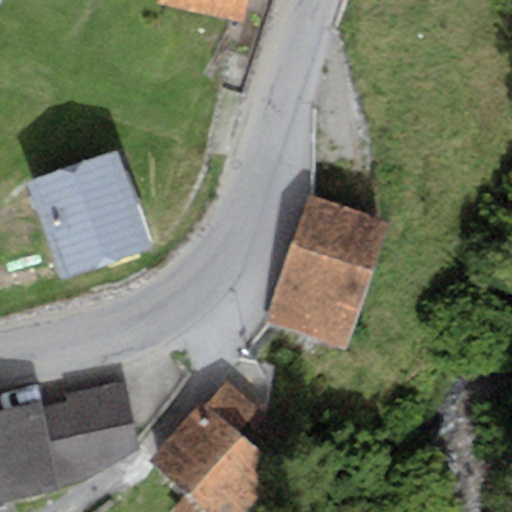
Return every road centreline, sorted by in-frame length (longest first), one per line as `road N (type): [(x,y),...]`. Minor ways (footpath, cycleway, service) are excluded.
road 1 (secondary): [(199,296),(240,232),(314,0)]
road 2 (residential): [(59,511),(148,451),(176,415),(206,359),(199,296)]
road 3 (secondary): [(0,355),(94,339),(199,296)]
